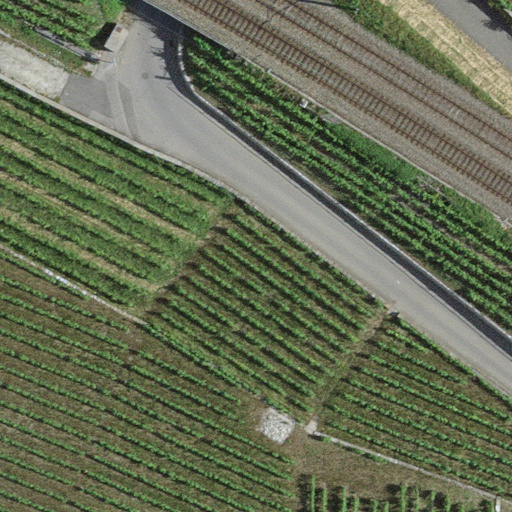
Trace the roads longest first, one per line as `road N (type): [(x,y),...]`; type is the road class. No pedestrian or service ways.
road 1 (unclassified): [(511,370),(167,112),(152,94),(145,64),(163,0)]
road 2 (track): [(152,94),(80,91),(0,51)]
